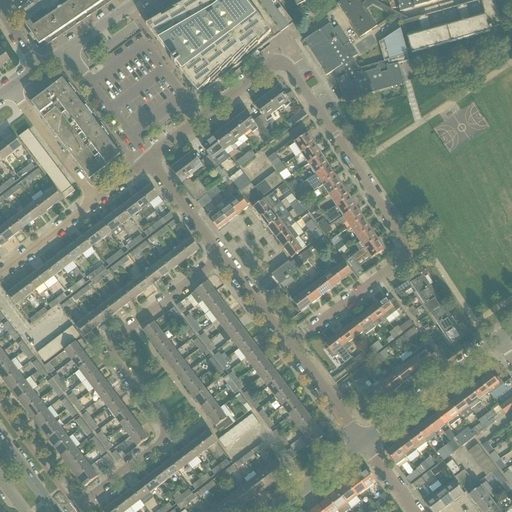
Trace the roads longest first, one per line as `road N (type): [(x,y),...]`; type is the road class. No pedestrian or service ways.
road 1 (unclassified): [(285,347),(405,250),(292,71),(264,71),(147,163)]
road 2 (residential): [(70,511),(155,451),(162,436),(115,364),(120,338),(221,262)]
road 3 (tertiary): [(360,442),(497,338)]
road 4 (residential): [(95,202),(10,89)]
road 5 (unclassified): [(221,262),(147,163)]
road 6 (tertiary): [(39,68),(141,0)]
road 7 (unclassified): [(360,442),(285,347)]
